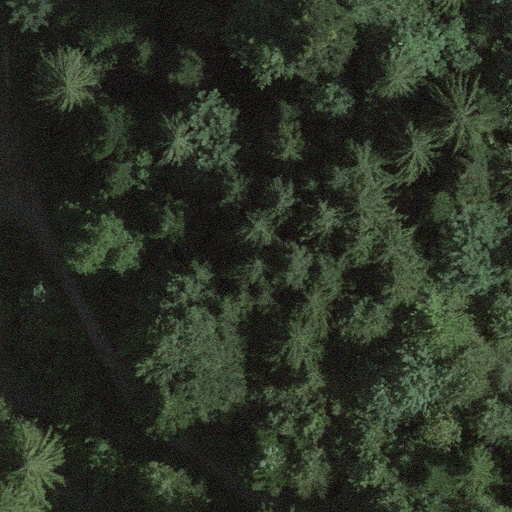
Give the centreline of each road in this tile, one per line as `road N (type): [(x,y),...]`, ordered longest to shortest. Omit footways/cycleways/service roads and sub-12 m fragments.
road 1 (track): [(276,511),(140,412),(21,192)]
road 2 (track): [(21,192),(0,37)]
